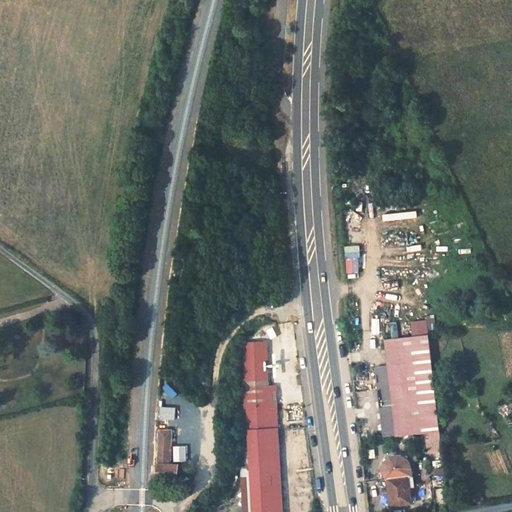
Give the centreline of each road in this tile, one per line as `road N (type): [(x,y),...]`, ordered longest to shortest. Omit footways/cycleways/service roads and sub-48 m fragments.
road 1 (primary): [(354,511),(322,313),(309,148),(314,0)]
road 2 (primary): [(297,111),(306,301),(334,511)]
road 3 (residential): [(91,500),(93,335),(74,303),(0,249)]
road 4 (track): [(171,508),(196,487),(206,465),(216,361),(226,336),(242,319),(306,301)]
road 5 (unclassified): [(284,0),(279,92),(297,111)]
